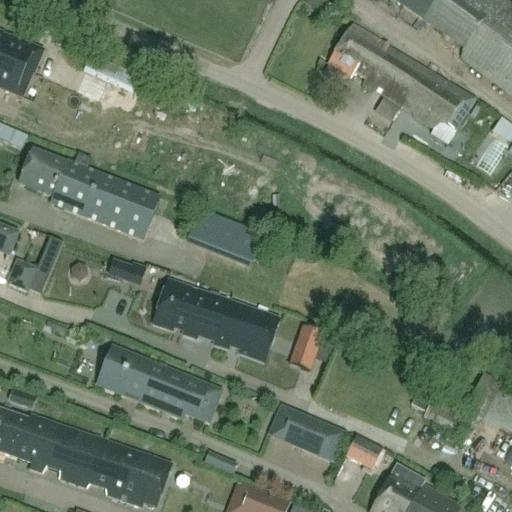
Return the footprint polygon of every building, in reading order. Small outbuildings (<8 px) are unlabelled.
[(385,0),(463,52),(461,61),(511,99),(511,7),(502,0),(385,0)] [(353,28),(327,67),(351,82),(355,76),(365,82),(363,86),(402,110),(405,105),(415,112),(414,118),(435,130),(430,137),(446,147),(455,134),(475,102),(389,51),(390,49),(353,28)] [(0,85),(16,92),(24,73),(33,77),(43,53),(0,34),(0,85)] [(113,82),(109,92),(137,104),(142,94),(113,82)] [(166,92),(162,103),(194,116),(199,106),(166,92)] [(73,129),(123,144),(129,124),(79,109),(73,129)] [(486,142),(511,160),(511,131),(500,123),(486,142)] [(0,143),(23,154),(28,139),(0,126),(0,143)] [(67,166),(32,152),(18,186),(52,200),(50,206),(142,242),(159,200),(87,172),(91,160),(79,156),(74,166),(68,164),(67,166)] [(511,210),(511,194),(508,193),(501,205),(511,210)] [(199,218),(188,249),(252,272),(264,241),(199,218)] [(18,235),(0,227),(0,254),(9,258),(18,235)] [(37,272),(17,264),(11,279),(31,287),(37,272)] [(126,282),(130,272),(112,265),(108,275),(126,282)] [(214,349),(230,304),(169,283),(154,328),(172,334),(174,329),(184,333),(182,338),(196,342),(198,336),(216,342),(213,348),(214,349)] [(279,321),(230,304),(214,349),(227,353),(229,348),(240,352),(239,357),(263,366),(279,321)] [(295,352),(314,359),(322,336),(303,330),(295,352)] [(153,364),(113,348),(98,387),(124,398),(127,391),(141,397),(138,403),(183,422),(185,416),(207,425),(221,392),(166,370),(165,373),(152,368),(153,364)] [(464,415),(511,440),(511,393),(503,389),(484,378),(464,415)] [(32,413),(37,399),(13,391),(8,405),(32,413)] [(88,486),(103,443),(30,417),(28,422),(0,412),(0,456),(30,467),(29,471),(43,476),(46,473),(59,477),(59,482),(83,490),(88,486)] [(333,465),(345,436),(302,418),(290,447),(333,465)] [(166,470),(168,465),(103,443),(88,486),(101,490),(102,497),(139,509),(141,504),(153,508),(166,470)] [(356,444),(352,452),(373,461),(377,453),(356,444)] [(376,464),(349,454),(346,464),(383,478),(391,457),(380,453),(376,464)] [(229,465),(207,457),(203,468),(224,476),(229,465)] [(460,509),(422,488),(425,484),(396,468),(371,511),(466,511),(461,509),(460,509)] [(165,511),(179,474),(166,470),(153,508),(163,511),(165,511)] [(288,511),(290,508),(243,490),(237,504),(250,509),(248,511),(288,511)]
